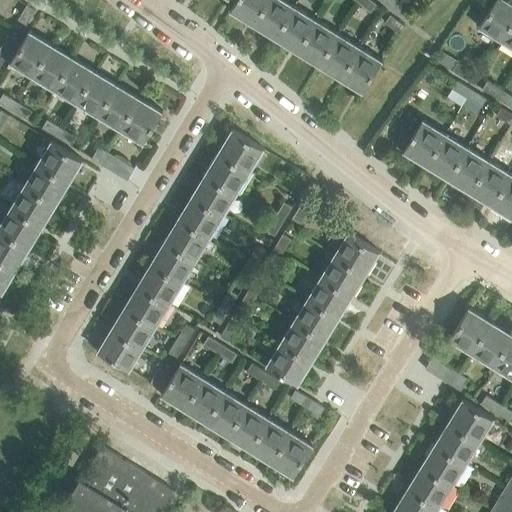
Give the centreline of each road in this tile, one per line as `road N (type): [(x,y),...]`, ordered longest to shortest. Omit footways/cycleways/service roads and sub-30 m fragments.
road 1 (residential): [(272,511),(84,388),(76,366),(79,343),(231,73)]
road 2 (residential): [(479,258),(231,73)]
road 3 (residential): [(479,258),(401,357),(305,511)]
road 4 (residential): [(231,73),(132,0)]
